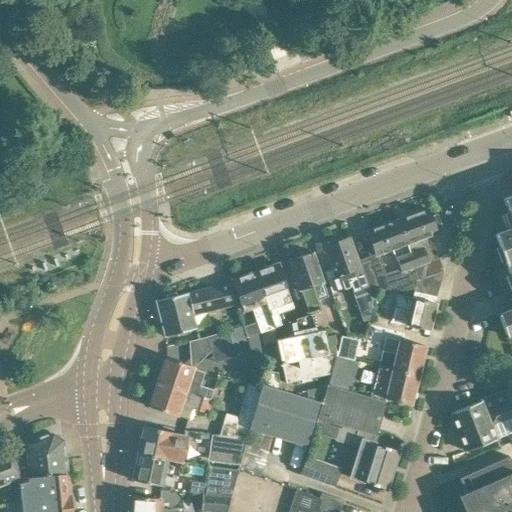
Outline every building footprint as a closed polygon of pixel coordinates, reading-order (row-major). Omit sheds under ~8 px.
[(510,228),(494,234),(511,281),(511,309),(498,314),(507,337),(511,334),(511,195),(503,199),(508,213),(504,214),(510,228)] [(428,209),(397,220),(419,280),(442,273),(443,270),(438,257),(428,261),(420,238),(442,230),(437,218),(432,220),(428,209)] [(379,257),(359,265),(372,301),(372,300),(374,292),(388,288),(389,290),(417,281),(419,280),(397,220),(367,232),(370,240),(365,242),(371,257),(393,249),(401,270),(386,276),(379,257)] [(333,269),(324,272),(331,293),(350,286),(354,298),(368,293),(359,265),(349,238),(325,247),(333,269)] [(299,256),(289,260),(309,314),(321,310),(317,298),(327,295),(312,253),(313,252),(313,251),(309,253),(308,250),(298,254),(299,256)] [(278,264),(255,272),(275,328),(283,326),(279,315),(294,310),(278,264)] [(232,280),(239,299),(243,311),(252,308),(258,324),(256,325),(260,334),(260,333),(272,329),(275,328),(255,272),(232,280)] [(419,280),(417,281),(414,292),(436,297),(442,273),(419,280)] [(228,283),(156,301),(165,336),(196,328),(193,315),(236,304),(228,283)] [(387,320),(385,329),(400,332),(402,324),(428,330),(435,303),(412,298),(412,299),(398,296),(391,321),(387,320)] [(293,334),(293,337),(317,331),(311,315),(297,320),(298,323),(293,325),(296,333),(293,334)] [(384,342),(378,367),(418,376),(425,346),(398,340),(400,332),(385,329),(367,324),(364,337),(384,342)] [(272,329),(260,333),(263,346),(275,343),(272,329)] [(317,331),(293,337),(282,339),(282,340),(278,341),(287,383),(300,380),(301,384),(310,381),(310,378),(331,373),(336,357),(334,353),(329,354),(324,330),(317,331)] [(210,352),(233,345),(229,331),(206,338),(210,352)] [(341,336),(336,357),(353,362),(358,341),(341,336)] [(165,357),(156,383),(185,393),(209,400),(212,391),(200,386),(204,373),(193,369),(193,367),(165,357)] [(331,373),(327,386),(347,391),(349,386),(351,387),(358,363),(336,357),(331,373)] [(378,367),(375,380),(371,394),(385,398),(385,399),(394,401),(394,403),(408,406),(409,405),(411,405),(418,376),(378,367)] [(225,413),(218,435),(245,439),(250,423),(260,384),(247,382),(237,417),(225,413)] [(156,383),(148,407),(177,416),(188,420),(192,410),(204,414),(209,400),(185,393),(156,383)] [(260,384),(250,423),(274,430),(308,441),(319,401),(260,384)] [(327,386),(317,418),(339,425),(359,430),(377,436),(377,435),(375,435),(385,403),(366,397),(354,394),(347,391),(327,386)] [(491,425),(511,416),(511,403),(506,389),(479,399),(480,401),(451,413),(466,451),(496,439),(491,425)] [(317,418),(313,434),(335,440),(339,425),(317,418)] [(143,426),(137,454),(167,460),(167,461),(182,464),(187,436),(173,433),(143,426)] [(386,489),(398,450),(375,443),(377,436),(359,430),(356,441),(354,447),(358,448),(349,476),(363,480),(362,482),(386,489)] [(207,460),(239,465),(245,439),(218,435),(210,434),(207,460)] [(52,435),(20,447),(31,475),(32,475),(65,473),(62,441),(52,435)] [(0,486),(31,475),(20,447),(0,454),(0,486)] [(137,454),(131,480),(161,486),(167,461),(167,460),(137,454)] [(306,455),(300,472),(332,485),(339,468),(306,455)] [(511,511),(511,463),(509,456),(459,478),(465,493),(458,496),(465,511),(462,511),(511,511)] [(189,493),(205,493),(231,495),(238,470),(208,466),(206,482),(191,480),(189,493)] [(32,475),(31,475),(0,486),(0,511),(69,511),(65,473),(32,475)] [(316,511),(317,509),(326,511),(338,511),(343,501),(321,493),(320,498),(296,490),(289,511),(316,511)] [(202,495),(200,511),(215,511),(226,511),(231,495),(205,493),(204,495),(202,495)] [(129,496),(127,511),(176,511),(160,510),(160,498),(129,496)]
